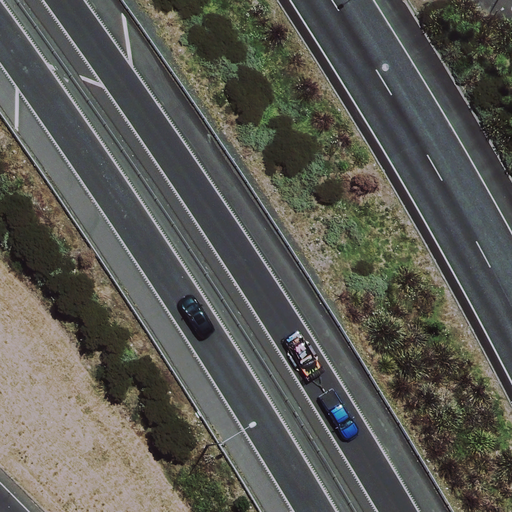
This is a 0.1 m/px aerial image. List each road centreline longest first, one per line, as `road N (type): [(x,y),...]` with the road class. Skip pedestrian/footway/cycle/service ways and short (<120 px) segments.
road 1 (motorway): [(75,0),(221,194),(402,511)]
road 2 (motorway): [(318,511),(180,287),(0,22)]
road 3 (trunk): [(331,0),(511,309)]
